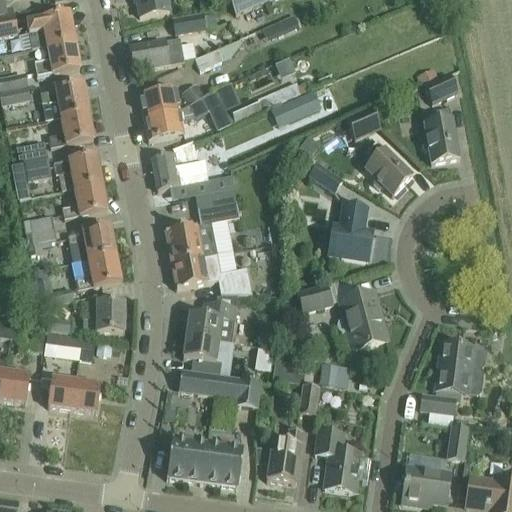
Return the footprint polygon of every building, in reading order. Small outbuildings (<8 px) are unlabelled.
[(134,0),(138,21),(158,17),(168,15),(165,0),(134,0)] [(227,0),(235,19),(273,3),(279,0),(227,0)] [(49,22),(25,27),(30,54),(45,52),(45,51),(74,46),(68,18),(49,22)] [(203,21),(202,18),(172,24),(175,38),(205,32),(205,30),(217,27),(215,18),(203,21)] [(12,21),(0,23),(0,41),(15,39),(12,21)] [(183,67),(179,43),(162,47),(162,46),(129,52),(133,76),(153,73),(166,70),(183,67)] [(199,75),(229,63),(241,48),(239,44),(194,63),(199,75)] [(48,67),(33,70),(36,82),(59,77),(79,73),(74,46),(45,51),(45,52),(48,67)] [(293,77),(308,71),(301,54),(287,60),(293,77)] [(429,72),(433,81),(450,73),(446,64),(429,72)] [(23,78),(0,83),(0,97),(26,92),(23,78)] [(431,109),(457,98),(449,79),(423,90),(431,109)] [(234,128),(260,117),(260,115),(300,98),(295,87),(228,116),(234,128)] [(87,117),(82,89),(39,97),(42,109),(44,109),(47,124),(59,122),(87,117)] [(204,100),(198,91),(181,101),(187,111),(209,99),(208,97),(204,100)] [(0,111),(29,106),(26,92),(0,97),(0,111)] [(142,122),(179,115),(174,93),(138,100),(142,122)] [(147,146),(166,142),(183,138),(181,126),(189,125),(221,107),(214,94),(208,97),(209,99),(187,111),(179,115),(142,122),(147,146)] [(285,127),(320,111),(313,95),(278,110),(285,127)] [(354,144),(379,132),(371,112),(345,124),(354,144)] [(450,124),(448,113),(435,116),(437,127),(423,129),(426,143),(422,144),(421,148),(422,152),(424,155),(428,155),(430,169),(458,164),(451,124),(450,124)] [(50,153),(73,148),(92,145),(87,117),(59,122),(62,139),(48,142),(50,153)] [(228,130),(208,138),(217,159),(237,151),(228,130)] [(196,166),(192,146),(171,156),(172,160),(150,164),(156,196),(176,192),(207,185),(203,165),(196,166)] [(383,153),(376,147),(366,157),(373,164),(363,173),(373,182),(372,187),(378,193),(382,192),(392,201),(411,181),(383,153)] [(39,149),(21,152),(24,166),(47,162),(44,148),(39,149)] [(101,189),(95,160),(53,169),(55,180),(57,180),(61,196),(72,194),(101,189)] [(47,162),(24,166),(28,187),(50,182),(49,174),(47,162)] [(333,197),(341,186),(316,169),(308,180),(333,197)] [(63,224),(86,220),(106,216),(101,189),(72,194),(75,209),(61,212),(63,224)] [(211,229),(238,223),(236,207),(197,214),(200,231),(211,229)] [(362,235),(366,213),(343,209),(339,231),(332,230),(327,260),(366,267),(371,237),(362,235)] [(32,238),(53,234),(51,221),(29,225),(32,238)] [(164,236),(170,267),(216,258),(211,229),(200,231),(195,232),(195,230),(164,236)] [(114,259),(109,232),(66,240),(69,252),(83,249),(86,265),(114,259)] [(35,260),(52,256),(50,248),(55,247),(53,234),(32,238),(35,260)] [(176,294),(214,287),(218,286),(220,299),(252,299),(247,273),(220,278),(216,258),(170,267),(176,294)] [(59,264),(62,281),(84,276),(81,259),(59,264)] [(76,295),(100,291),(119,287),(114,259),(86,265),(89,282),(74,285),(76,295)] [(52,296),(49,284),(34,287),(39,313),(73,306),(70,292),(52,296)] [(301,316),(330,309),(325,291),(297,298),(301,316)] [(351,357),(387,347),(373,296),(338,306),(342,321),(337,324),(336,329),(337,334),(341,337),(346,337),(351,357)] [(188,319),(185,342),(217,346),(231,348),(233,326),(235,312),(237,300),(217,300),(216,310),(203,308),(201,321),(188,319)] [(123,338),(123,308),(95,308),(95,324),(81,324),(81,338),(123,338)] [(245,334),(255,335),(255,316),(246,315),(245,334)] [(68,338),(70,326),(50,323),(49,336),(68,338)] [(0,341),(9,343),(11,333),(0,331),(0,341)] [(23,345),(24,334),(11,333),(9,343),(23,345)] [(41,358),(44,338),(32,336),(30,356),(41,358)] [(91,366),(94,344),(81,342),(79,353),(80,353),(79,364),(91,366)] [(185,342),(182,364),(191,365),(190,378),(213,381),(216,381),(219,382),(221,369),(214,368),(217,346),(185,342)] [(479,374),(483,372),(485,357),(482,354),(440,349),(434,394),(467,399),(470,373),(479,374)] [(258,355),(255,373),(268,375),(271,357),(258,355)] [(334,391),(337,370),(322,368),(319,389),(334,391)] [(180,376),(178,396),(213,401),(216,381),(213,381),(190,378),(180,376)] [(25,408),(27,389),(29,380),(4,377),(1,405),(25,408)] [(219,382),(216,381),(213,401),(236,405),(236,410),(255,413),(259,387),(219,382)] [(71,415),(75,386),(51,383),(47,412),(71,415)] [(95,418),(99,390),(75,386),(71,415),(95,418)] [(314,421),(318,392),(302,390),(298,419),(314,421)] [(452,419),(454,405),(422,401),(420,415),(452,419)] [(165,413),(163,424),(173,425),(174,414),(165,413)] [(463,467),(466,448),(468,434),(450,431),(445,465),(463,467)] [(299,450),(301,436),(288,434),(286,448),(271,446),(266,485),(294,489),(300,450),(299,450)] [(361,499),(361,498),(354,497),(359,458),(340,456),(343,438),(317,435),(314,459),(328,461),(324,494),(361,499)] [(201,488),(206,449),(171,444),(165,484),(201,488)] [(236,493),(241,453),(206,449),(201,488),(236,493)] [(464,465),(462,481),(469,482),(472,482),(474,466),(464,465)] [(445,511),(448,491),(449,478),(406,472),(401,509),(421,511),(422,508),(445,511)] [(511,511),(511,484),(493,482),(493,486),(472,482),(469,482),(465,511),(511,511)]
